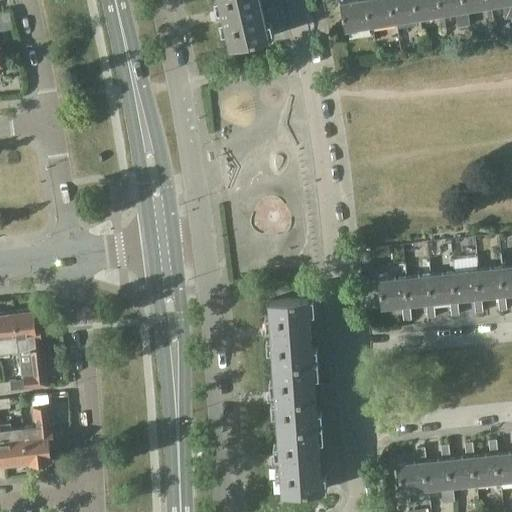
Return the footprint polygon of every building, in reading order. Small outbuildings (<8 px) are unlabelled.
[(270,38),(260,0),(219,0),(231,47),(270,38)] [(344,32),(369,28),(364,0),(357,0),(340,3),(344,32)] [(364,0),(369,28),(393,24),(388,0),(364,0)] [(388,0),(393,24),(416,20),(412,0),(388,0)] [(412,0),(416,20),(440,16),(437,0),(412,0)] [(461,0),(437,0),(440,16),(457,13),(459,26),(470,24),(468,11),(464,12),(461,0)] [(461,0),(464,12),(468,11),(487,8),(486,0),(461,0)] [(511,17),(511,3),(511,4),(510,0),(486,0),(487,8),(502,5),(504,19),(511,17)] [(502,295),(506,295),(511,294),(511,265),(499,267),(502,295)] [(478,298),(482,298),(498,296),(499,310),(507,309),(506,295),(502,295),(499,267),(475,269),(478,298)] [(454,301),(458,300),(474,299),(475,312),(484,311),(482,298),(478,298),(475,269),(451,272),(454,301)] [(430,303),(435,303),(450,301),(452,315),(460,314),(458,300),(454,301),(451,272),(427,275),(430,303)] [(406,306),(411,305),(427,304),(428,317),(436,316),(435,303),(430,303),(427,275),(403,277),(406,306)] [(412,319),(411,305),(406,306),(403,277),(379,280),(381,308),(403,306),(404,320),(412,319)] [(270,299),(272,328),(275,364),(314,362),(309,297),(270,299)] [(28,311),(28,309),(16,311),(17,313),(13,313),(17,349),(19,349),(22,377),(24,377),(25,387),(25,388),(48,385),(40,321),(36,322),(34,311),(28,311)] [(0,351),(17,349),(13,313),(4,314),(4,312),(0,312),(0,351)] [(318,426),(314,362),(275,364),(279,428),(318,426)] [(0,390),(9,389),(8,381),(0,381),(0,390)] [(0,399),(0,408),(12,407),(11,398),(0,399)] [(46,464),(48,461),(49,461),(49,458),(52,457),(51,446),(55,445),(51,405),(32,407),(35,425),(23,427),(27,461),(30,460),(30,463),(32,463),(35,465),(46,464)] [(0,425),(0,429),(4,463),(27,461),(23,427),(8,428),(7,425),(0,425)] [(322,490),(318,426),(279,428),(283,492),(322,490)] [(473,484),(497,482),(494,453),(498,453),(497,439),(489,440),(490,454),(475,455),(470,456),(473,484)] [(449,487),(453,487),(473,484),(470,456),(475,455),(473,441),(465,442),(466,456),(451,458),(446,458),(449,487)] [(455,501),(453,487),(449,487),(446,458),(451,458),(449,444),(441,445),(442,458),(427,460),(422,460),(425,489),(429,489),(441,488),(442,502),(455,501)] [(422,460),(427,460),(426,446),(417,447),(418,461),(398,463),(401,492),(417,490),(418,505),(431,503),(429,489),(425,489),(422,460)] [(497,482),(511,480),(511,451),(498,453),(494,453),(497,482)]
